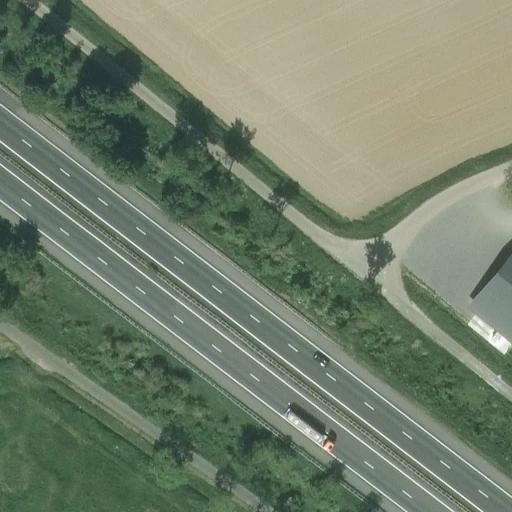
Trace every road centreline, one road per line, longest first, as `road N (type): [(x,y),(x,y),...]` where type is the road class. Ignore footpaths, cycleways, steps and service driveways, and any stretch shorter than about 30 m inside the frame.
road 1 (motorway): [(506,511),(0,122)]
road 2 (motorway): [(0,183),(427,511)]
road 3 (unclassified): [(362,271),(26,0)]
road 4 (unclassified): [(267,511),(0,324)]
road 5 (unclassified): [(511,395),(362,271)]
road 6 (unclassified): [(362,271),(434,204),(511,169)]
